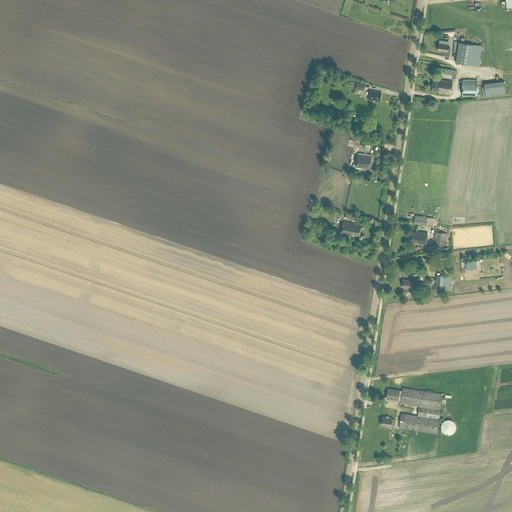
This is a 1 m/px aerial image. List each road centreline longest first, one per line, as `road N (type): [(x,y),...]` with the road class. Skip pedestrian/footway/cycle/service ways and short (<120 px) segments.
road 1 (tertiary): [(342,511),(420,0)]
road 2 (track): [(380,261),(511,246)]
